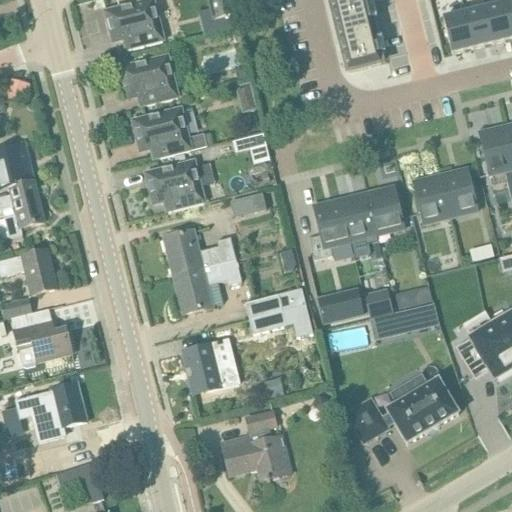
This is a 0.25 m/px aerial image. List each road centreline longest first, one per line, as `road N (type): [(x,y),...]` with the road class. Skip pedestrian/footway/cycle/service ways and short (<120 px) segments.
road 1 (tertiary): [(166,511),(55,43)]
road 2 (unclassified): [(424,89),(370,102),(337,91),(312,0)]
